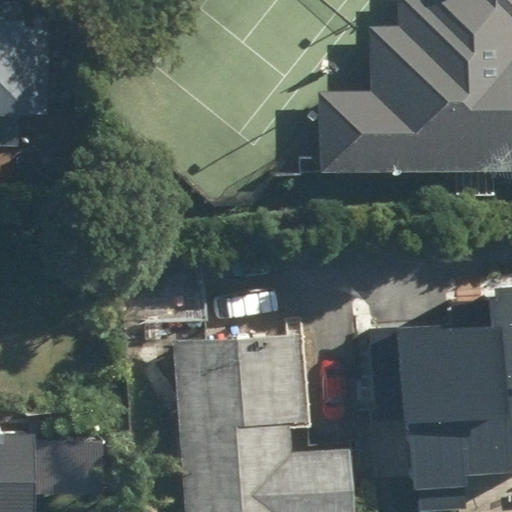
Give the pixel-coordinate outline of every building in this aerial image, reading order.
[(511,177),(511,0),(394,0),(393,31),(359,29),(356,94),(316,93),(313,167),(511,177)] [(18,4),(0,2),(0,150),(8,151),(9,130),(35,131),(39,47),(15,46),(18,4)] [(511,271),(501,271),(484,290),(473,308),(397,312),(409,409),(431,418),(424,495),(491,502),(489,456),(511,457),(511,271)] [(294,426),(291,338),(170,342),(175,511),(338,511),(336,454),(281,456),(280,427),(294,426)] [(0,511),(14,511),(18,438),(0,436),(0,511)]
